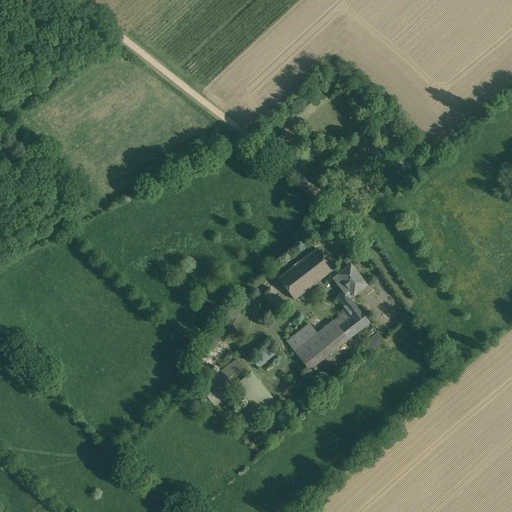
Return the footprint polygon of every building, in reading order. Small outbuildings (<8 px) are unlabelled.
[(317,248),(278,279),(295,300),(300,296),(306,292),(330,273),(334,270),(317,248)] [(367,286),(351,264),(338,275),(337,275),(353,296),(367,286)] [(360,311),(350,299),(353,296),(337,275),(338,275),(334,270),(330,273),(344,292),(337,297),(347,311),(352,317),(360,311)] [(306,292),(300,296),(304,301),(310,297),(306,292)] [(238,299),(230,309),(239,315),(246,305),(238,299)] [(239,315),(230,309),(221,321),(230,327),(239,315)] [(317,334),(295,352),(309,370),(370,323),(360,311),(352,317),(339,328),(334,321),(317,334)] [(352,317),(347,311),(334,321),(339,328),(352,317)] [(230,327),(221,321),(209,337),(218,344),(230,327)] [(309,324),(287,342),(295,352),(317,334),(309,324)] [(378,333),(362,346),(368,353),(384,341),(378,333)] [(268,348),(258,356),(264,364),(274,355),(268,348)] [(258,356),(252,360),(258,368),(264,364),(258,356)] [(236,360),(189,397),(195,405),(206,396),(219,386),(242,368),(236,360)] [(251,373),(235,386),(261,418),(277,404),(251,373)] [(219,386),(206,396),(214,405),(227,395),(219,386)]
